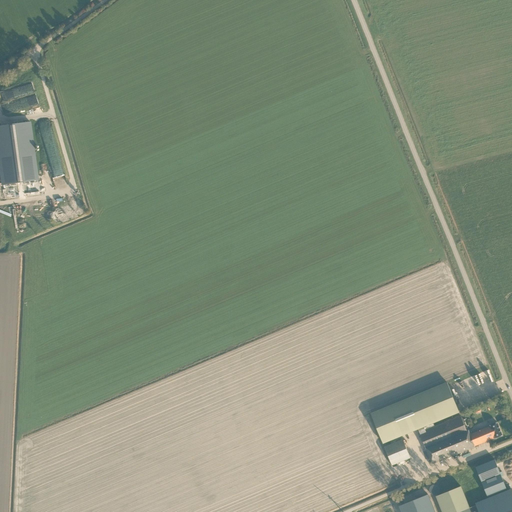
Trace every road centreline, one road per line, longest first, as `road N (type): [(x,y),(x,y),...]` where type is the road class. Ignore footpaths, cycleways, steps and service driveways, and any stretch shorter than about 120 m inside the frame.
road 1 (tertiary): [(511,395),(354,0)]
road 2 (track): [(0,202),(73,187),(33,49)]
road 3 (unclassified): [(0,73),(105,0)]
